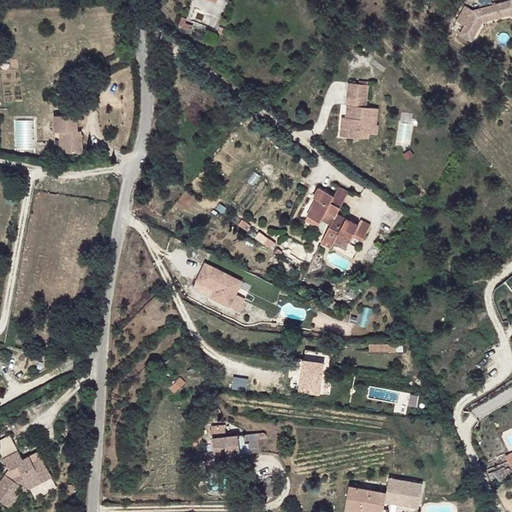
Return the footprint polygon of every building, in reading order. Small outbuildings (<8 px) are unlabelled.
[(511,1),(511,2),(474,12),(467,8),(459,23),(467,28),(462,36),(476,43),(486,24),(511,17),(511,1)] [(187,30),(189,24),(186,22),(187,19),(182,17),(178,26),(187,30)] [(376,124),(378,108),(366,106),(368,84),(348,82),(347,97),(351,98),(357,99),(357,106),(350,105),(348,105),(346,117),(343,117),(341,128),(350,128),(349,137),(360,138),(360,137),(368,138),(369,133),(377,134),(378,124),(376,124)] [(256,88),(249,83),(246,86),(253,92),(256,88)] [(83,152),(82,134),(78,134),(78,130),(78,114),(54,115),(55,132),(58,132),(61,132),(61,144),(61,153),(83,152)] [(70,164),(70,156),(61,156),(61,165),(70,164)] [(338,213),(349,192),(339,186),(334,195),(319,187),(314,197),(316,199),(307,215),(320,223),(322,220),(324,217),(333,222),(338,213)] [(362,241),(371,225),(361,220),(358,224),(338,213),(333,222),(331,224),(323,239),(333,245),(339,235),(350,241),(353,235),(362,241)] [(320,223),(307,215),(305,220),(318,227),(320,223)] [(251,226),(242,220),(239,224),(248,231),(251,226)] [(271,249),(275,244),(267,238),(263,244),(271,249)] [(333,245),(323,239),(322,243),(332,248),(333,245)] [(243,283),(206,265),(197,282),(215,292),(212,299),(230,308),(243,283)] [(354,300),(358,294),(350,289),(347,295),(354,300)] [(337,303),(324,297),(320,304),(334,310),(337,303)] [(320,393),(323,370),(328,371),(331,353),(322,351),(312,350),(305,349),(300,390),(320,393)] [(234,377),(233,389),(247,390),(248,378),(234,377)] [(206,424),(221,424),(221,412),(206,412),(206,424)] [(251,453),(249,442),(246,442),(245,434),(227,435),(225,424),(211,425),(213,437),(215,455),(239,453),(251,453)] [(261,452),(259,438),(261,439),(263,439),(264,437),(264,436),(264,434),(263,433),(262,432),(261,432),(259,432),(245,434),(246,442),(249,442),(251,453),(261,452)] [(43,481),(38,473),(48,468),(43,458),(33,463),(30,456),(23,459),(19,450),(3,458),(10,470),(0,482),(0,500),(3,503),(7,497),(13,501),(19,493),(17,491),(21,485),(26,482),(28,485),(29,488),(43,481)] [(239,461),(239,453),(215,455),(216,463),(239,461)] [(52,476),(48,468),(38,473),(43,481),(52,476)] [(277,490),(277,478),(267,477),(263,479),(262,494),(276,496),(276,493),(279,494),(279,491),(277,490)] [(387,492),(386,495),(393,496),(394,491),(400,492),(398,503),(419,507),(423,483),(390,477),(387,492)] [(386,495),(387,492),(349,485),(345,506),(376,511),(383,511),(385,501),(386,495)] [(386,495),(385,501),(398,503),(400,492),(394,491),(393,496),(386,495)] [(13,501),(7,497),(3,503),(9,507),(13,501)]
